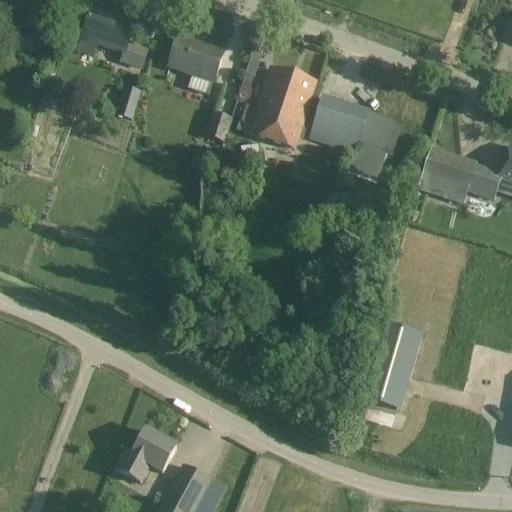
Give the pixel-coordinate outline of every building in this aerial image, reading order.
[(0,0),(0,16),(26,25),(34,0),(0,0)] [(116,20),(92,11),(78,54),(95,59),(99,48),(125,57),(136,26),(122,22),(121,23),(116,22),(116,20)] [(169,71),(192,78),(188,90),(207,97),(212,85),(213,86),(223,55),(179,40),(169,71)] [(45,54),(41,65),(49,68),(53,56),(45,54)] [(271,71),(257,111),(273,117),(271,123),(286,128),(287,125),(300,130),(315,86),(271,71)] [(237,105),(246,108),(253,87),(243,84),(237,105)] [(59,99),(62,90),(49,85),(46,94),(59,99)] [(141,94),(124,89),(116,118),(133,123),(141,94)] [(323,101),(310,140),(354,155),(347,177),(376,186),(385,157),(391,159),(402,127),(323,101)] [(271,123),(273,117),(257,111),(246,108),(238,131),(294,150),(300,130),(287,125),(286,128),(271,123)] [(228,123),(215,119),(208,141),(222,145),(228,123)] [(511,150),(509,149),(501,174),(494,196),(511,201),(511,150)] [(206,175),(218,162),(206,150),(193,164),(206,175)] [(463,207),(476,166),(432,152),(419,193),(463,207)] [(384,326),(362,403),(398,413),(420,336),(384,326)] [(176,450),(146,434),(134,456),(125,452),(114,472),(138,485),(148,467),(163,475),(176,450)] [(210,483),(184,469),(160,511),(213,511),(225,491),(210,483)]
